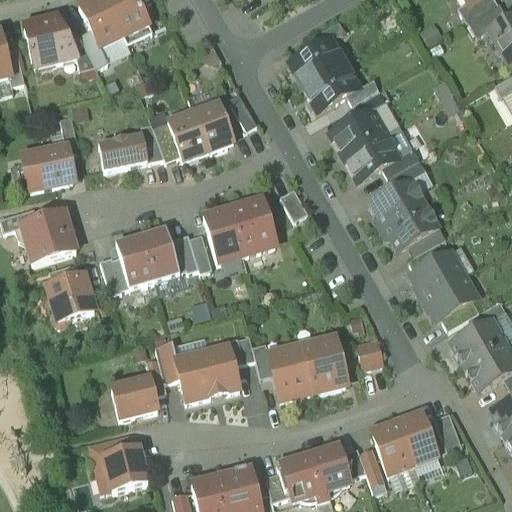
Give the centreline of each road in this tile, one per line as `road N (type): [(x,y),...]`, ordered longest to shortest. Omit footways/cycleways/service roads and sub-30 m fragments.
road 1 (residential): [(196,469),(362,420),(431,378)]
road 2 (residential): [(431,378),(303,163)]
road 3 (residential): [(303,163),(100,225)]
road 4 (residential): [(348,0),(243,62)]
